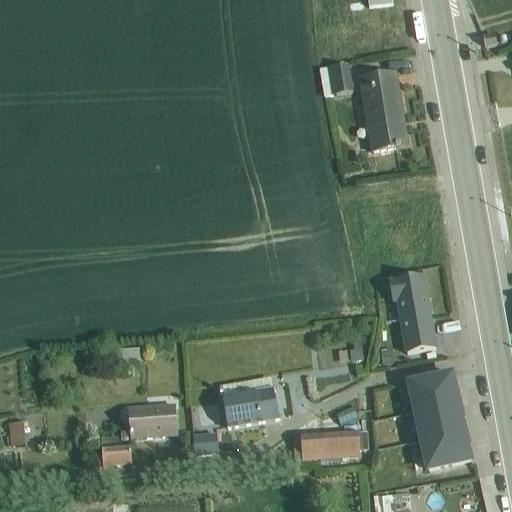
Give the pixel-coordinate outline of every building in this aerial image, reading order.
[(349,0),(355,42),(391,37),(384,0),(349,0)] [(348,31),(328,35),(333,58),(353,53),(348,31)] [(322,72),(321,72),(324,101),(327,100),(355,95),(350,68),(331,71),(329,71),(322,72)] [(396,76),(359,82),(372,155),(409,149),(396,76)] [(406,282),(390,285),(394,307),(399,306),(407,357),(437,352),(424,279),(414,280),(406,282)] [(140,351),(115,353),(116,366),(141,364),(140,351)] [(416,416),(463,406),(460,391),(456,392),(453,377),(410,387),(416,416)] [(224,392),(221,393),(221,397),(223,397),(229,431),(280,422),(272,380),(223,390),(224,392)] [(195,405),(199,426),(224,422),(221,401),(195,405)] [(463,406),(416,416),(422,443),(465,434),(462,421),(466,420),(463,406)] [(131,435),(131,442),(179,438),(176,408),(130,411),(131,435)] [(25,425),(11,427),(14,449),(27,448),(25,425)] [(465,434),(422,443),(429,474),(472,464),(468,449),(472,448),(469,433),(465,434)] [(369,434),(302,439),(303,465),(361,462),(361,453),(370,453),(369,434)] [(131,442),(131,435),(122,437),(123,438),(101,440),(104,470),(133,467),(131,442)] [(218,437),(194,440),(196,460),(220,457),(218,437)] [(382,500),(374,500),(375,511),(423,511),(422,494),(397,497),(397,499),(383,501),(382,500)]
